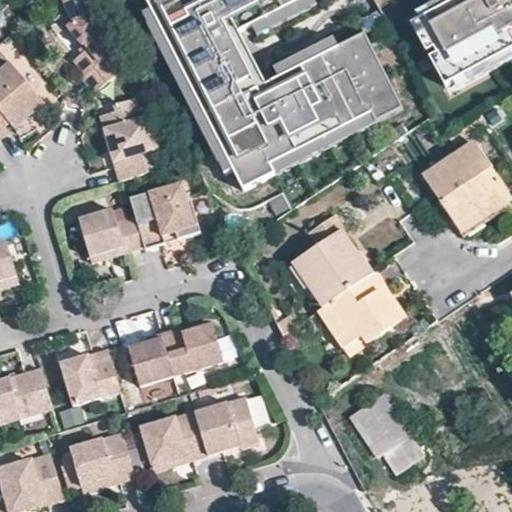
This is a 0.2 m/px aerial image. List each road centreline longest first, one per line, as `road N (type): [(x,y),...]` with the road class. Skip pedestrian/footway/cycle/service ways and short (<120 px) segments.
road 1 (residential): [(70,318),(211,280),(229,285),(305,430),(323,473),(322,493)]
road 2 (residential): [(70,318),(34,190)]
